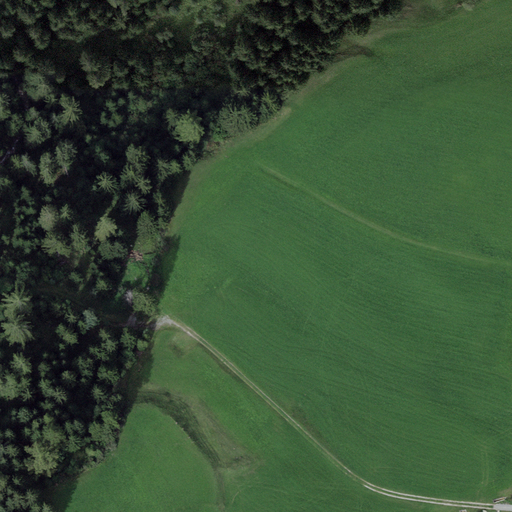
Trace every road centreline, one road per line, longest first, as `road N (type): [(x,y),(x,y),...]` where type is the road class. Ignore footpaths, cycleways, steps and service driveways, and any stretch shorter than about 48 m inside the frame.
road 1 (track): [(511,506),(431,504),(348,473),(195,334),(164,317),(166,249),(180,216),(216,167),(242,161),(389,237),(511,267)]
road 2 (track): [(164,317),(100,307),(44,285),(0,291)]
